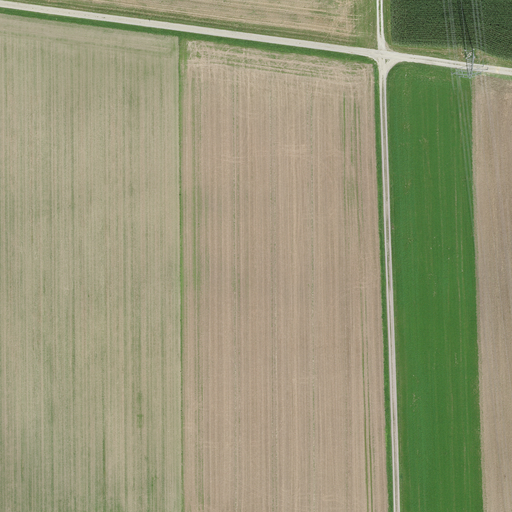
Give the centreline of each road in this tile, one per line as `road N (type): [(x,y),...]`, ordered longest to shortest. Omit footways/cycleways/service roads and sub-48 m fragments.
road 1 (track): [(511,73),(0,4)]
road 2 (track): [(380,0),(398,511)]
